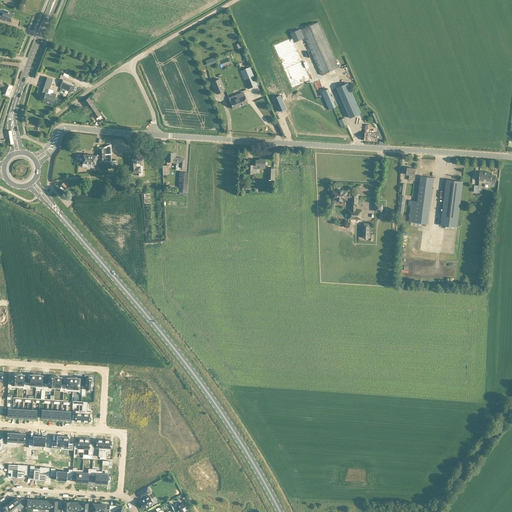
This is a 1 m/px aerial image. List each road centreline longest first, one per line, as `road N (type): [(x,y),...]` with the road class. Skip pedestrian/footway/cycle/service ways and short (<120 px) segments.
road 1 (primary): [(280,511),(179,355),(55,209)]
road 2 (unclassified): [(153,134),(511,156)]
road 3 (unclassified): [(153,134),(154,117),(128,63),(55,116)]
road 4 (residential): [(102,430),(101,370),(0,362)]
road 5 (primary): [(12,124),(54,0)]
road 6 (track): [(128,63),(236,0)]
road 7 (residential): [(119,495),(14,489),(0,500)]
